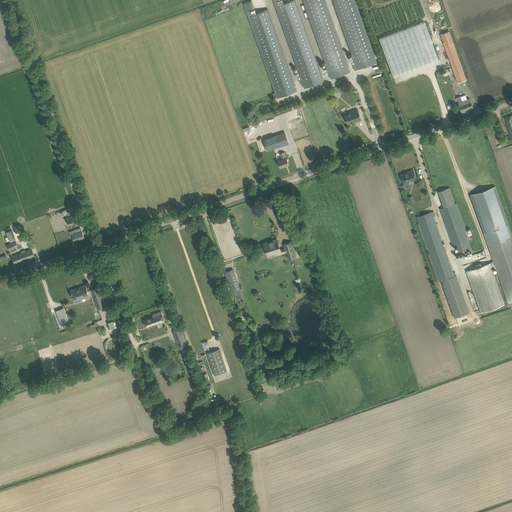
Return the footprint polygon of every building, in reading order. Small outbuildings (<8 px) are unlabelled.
[(277,97),(297,90),(268,9),(256,13),(251,0),(243,3),(277,97)] [(304,88),(311,86),(324,81),(295,0),(292,0),(283,3),(281,0),(272,0),(302,82),(300,82),(302,86),(303,85),(304,88)] [(302,0),(329,74),(331,78),(350,71),(324,0),(302,0)] [(332,0),(355,64),(353,65),(354,70),(376,62),(354,0),(332,0)] [(380,39),(393,78),(438,63),(425,24),(380,39)] [(441,34),(444,45),(458,83),(466,79),(453,42),(449,31),(441,34)] [(459,105),(460,107),(462,112),(473,107),(470,101),(469,98),(467,99),(465,95),(460,97),(460,96),(456,97),(459,105)] [(361,120),(360,115),(357,109),(353,111),(353,112),(344,115),(347,124),(356,120),(357,122),(361,120)] [(284,132),(263,139),(267,151),(288,143),(284,132)] [(278,160),(278,163),(280,167),(289,164),(286,158),(284,152),(280,153),(282,159),(278,160)] [(404,184),(409,182),(409,181),(416,179),(413,170),(408,171),(408,172),(401,175),(404,184)] [(509,225),(501,202),(495,186),(486,189),(470,195),(484,233),(489,249),(493,261),(490,262),(490,263),(492,267),(495,266),(508,303),(511,301),(511,234),(509,225)] [(457,203),(455,203),(449,187),(438,191),(444,207),(440,209),(442,213),(453,244),(456,243),(460,254),(471,250),(469,244),(467,237),(468,236),(464,225),(457,203)] [(433,216),(432,212),(426,213),(417,217),(418,221),(419,223),(417,223),(438,281),(439,281),(441,281),(442,283),(454,318),(470,313),(457,275),(456,275),(455,272),(453,273),(433,216)] [(76,215),(66,219),(68,224),(78,220),(76,215)] [(81,230),(80,228),(74,230),(75,233),(72,235),(72,236),(74,241),(84,237),(82,233),(81,230)] [(11,230),(6,232),(8,237),(9,239),(15,237),(12,232),(11,230)] [(268,242),(264,243),(265,248),(267,252),(267,254),(276,251),(278,254),(286,252),(288,259),(295,257),(291,242),(284,245),(285,248),(281,250),(277,239),(268,242)] [(16,241),(6,245),(9,250),(18,246),(16,241)] [(12,256),(13,258),(14,263),(34,256),(32,249),(25,251),(25,250),(21,251),(22,253),(12,256)] [(480,312),(504,304),(492,267),(490,263),(466,271),(480,312)] [(224,273),(226,278),(227,278),(232,292),(234,291),(235,294),(239,293),(238,290),(240,289),(233,269),(225,272),(225,273),(224,273)] [(76,288),(71,290),(74,300),(75,303),(81,301),(81,298),(80,297),(88,294),(85,285),(80,287),(80,288),(76,290),(76,288)] [(91,290),(90,291),(91,293),(92,293),(98,309),(104,307),(98,288),(91,290)] [(63,308),(56,311),(57,314),(59,322),(63,320),(64,323),(68,321),(63,308)] [(146,327),(164,320),(161,311),(152,315),(153,317),(143,320),(146,327)] [(179,324),(173,327),(174,331),(177,337),(175,338),(179,349),(187,346),(187,344),(185,340),(179,324)] [(207,353),(214,375),(227,371),(219,349),(207,353)]
